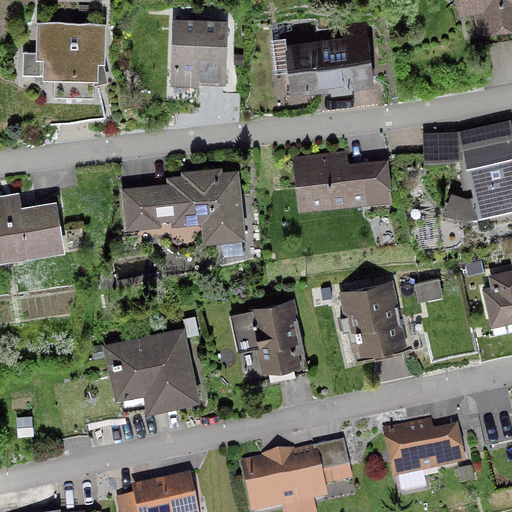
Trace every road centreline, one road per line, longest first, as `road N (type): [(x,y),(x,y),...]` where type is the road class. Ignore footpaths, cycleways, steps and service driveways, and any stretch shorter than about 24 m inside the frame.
road 1 (residential): [(0,481),(511,371)]
road 2 (residential): [(511,98),(0,164)]
